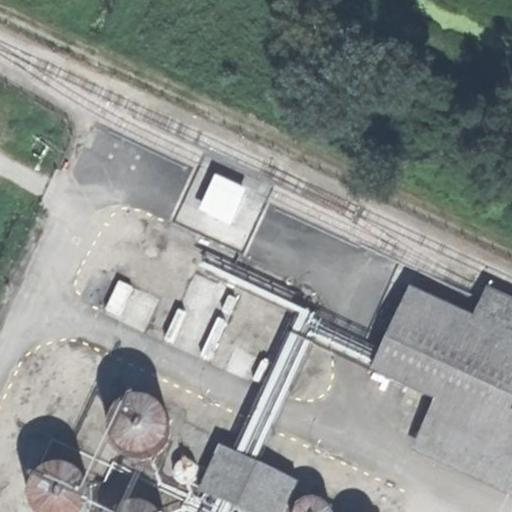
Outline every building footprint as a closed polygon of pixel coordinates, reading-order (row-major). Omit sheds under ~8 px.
[(173,222),(240,253),(269,192),(271,187),(204,155),(201,160),(173,222)] [(425,271),(415,292),(479,322),(489,301),(425,271)] [(380,366),(444,396),(479,322),(415,292),(380,366)] [(511,312),(489,301),(479,322),(511,337),(511,312)] [(435,415),(511,451),(511,337),(479,322),(444,396),(435,415)] [(143,446),(162,433),(165,409),(152,390),(128,387),(109,400),(106,424),(119,443),(143,446)] [(511,470),(511,451),(435,415),(428,431),(511,470)] [(215,490),(262,511),(297,511),(311,482),(234,447),(215,490)] [(184,474),(192,469),(194,459),(188,452),(179,450),(172,455),(170,464),(175,472),(184,474)] [(82,511),(91,506),(94,484),(82,466),(60,462),(42,475),(38,497),(48,511),(82,511)] [(164,511),(151,495),(127,493),(109,508),(108,511),(164,511)]
